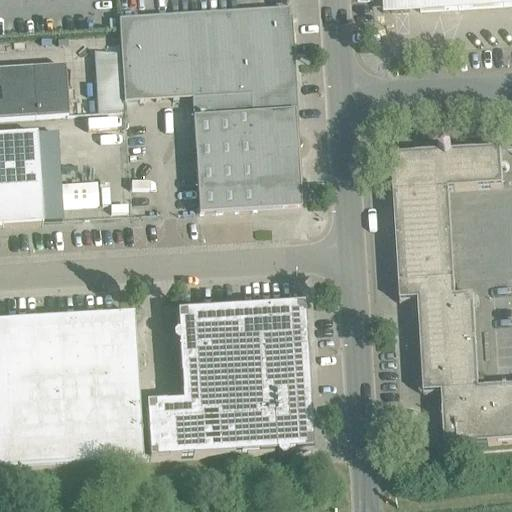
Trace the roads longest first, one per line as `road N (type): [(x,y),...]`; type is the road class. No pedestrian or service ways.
road 1 (residential): [(348,255),(0,275)]
road 2 (unclassified): [(363,511),(348,255)]
road 3 (residential): [(341,94),(511,84)]
road 4 (unclassified): [(348,255),(341,94)]
